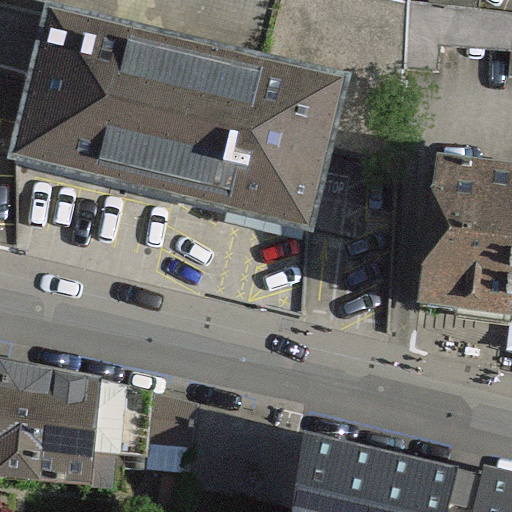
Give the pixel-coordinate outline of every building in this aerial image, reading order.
[(327,221),(362,69),(66,0),(48,0),(13,148),(327,221)] [(511,155),(446,145),(426,282),(511,295),(511,155)] [(432,239),(406,235),(397,292),(423,297),(432,239)] [(113,511),(132,397),(0,377),(0,498),(87,511),(113,511)] [(453,511),(465,462),(316,429),(297,511),(453,511)] [(453,511),(511,511),(511,473),(465,462),(453,511)]
